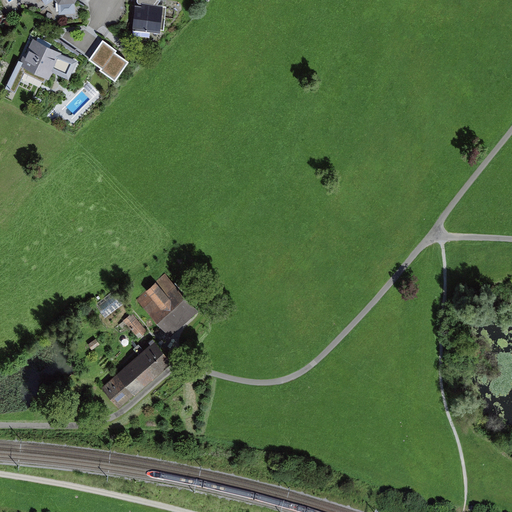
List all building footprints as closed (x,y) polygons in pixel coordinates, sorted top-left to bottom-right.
[(42,0),(46,6),(54,0),(59,6),(59,15),(76,14),(75,4),(76,0),(42,0)] [(161,34),(163,7),(157,6),(161,0),(137,0),(137,1),(138,4),(140,5),(142,5),(142,7),(136,6),(132,36),(138,36),(141,39),(145,41),(150,41),(151,33),(161,34)] [(48,48),(33,40),(24,63),(19,61),(6,89),(16,94),(25,74),(45,84),(47,79),(49,81),(53,73),(69,81),(78,62),(76,61),(80,54),(54,36),(48,48)] [(116,53),(118,51),(103,41),(89,61),(101,69),(100,71),(115,83),(130,63),(116,53)] [(166,274),(136,300),(170,337),(199,312),(166,274)] [(123,305),(113,291),(96,304),(105,318),(123,305)] [(147,332),(132,314),(123,321),(138,339),(147,332)] [(100,345),(96,339),(88,345),(92,350),(100,345)] [(155,342),(102,388),(120,409),(173,363),(155,342)]
